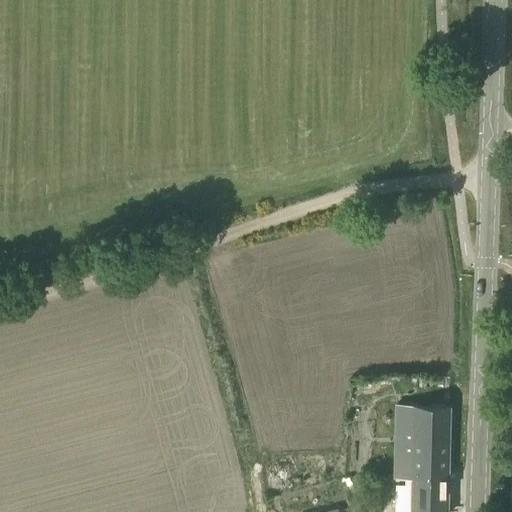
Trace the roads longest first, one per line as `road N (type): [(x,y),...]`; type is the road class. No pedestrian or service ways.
road 1 (secondary): [(477,511),(492,0)]
road 2 (track): [(0,308),(345,202),(452,179)]
